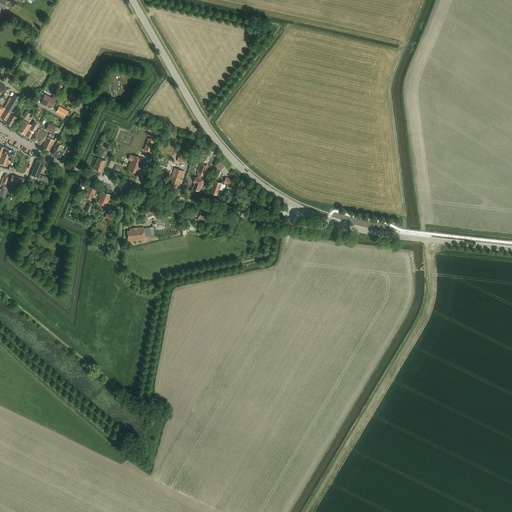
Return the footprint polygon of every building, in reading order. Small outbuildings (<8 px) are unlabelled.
[(8,70),(3,80),(6,82),(11,72),(8,70)] [(52,98),(45,94),(42,93),(39,99),(42,100),(40,103),(45,106),(48,106),(49,105),(51,106),(53,106),(57,98),(53,96),(52,98)] [(10,102),(0,118),(6,121),(5,123),(12,127),(17,118),(10,114),(20,97),(14,94),(12,98),(9,96),(7,100),(10,102)] [(21,109),(25,102),(23,100),(20,105),(18,104),(16,107),(21,109)] [(64,117),(68,112),(59,106),(57,105),(54,110),(56,112),(61,115),(64,117)] [(24,121),(18,131),(25,136),(31,125),(24,121)] [(34,121),(31,125),(25,136),(30,139),(39,124),(34,121)] [(52,133),(55,127),(48,124),(45,130),(52,133)] [(38,139),(43,132),(39,129),(37,132),(35,131),(30,139),(36,143),(39,139),(38,139)] [(43,140),(47,134),(43,132),(38,139),(39,139),(36,143),(39,145),(42,140),(43,140)] [(49,151),(54,141),(47,137),(42,147),(49,151)] [(155,140),(148,137),(143,150),(150,152),(155,140)] [(56,144),(51,154),(60,158),(62,153),(59,152),(61,146),(56,144)] [(68,157),(72,148),(67,146),(63,155),(68,157)] [(4,147),(2,154),(3,154),(0,161),(0,163),(5,166),(9,157),(13,158),(15,152),(4,147)] [(185,163),(188,157),(179,154),(177,161),(181,163),(182,162),(185,163)] [(132,156),(129,155),(127,159),(130,160),(127,168),(130,169),(129,171),(134,172),(135,171),(137,172),(140,165),(139,165),(140,162),(141,163),(142,159),(132,155),(132,156)] [(200,163),(196,174),(205,177),(209,166),(204,164),(205,161),(206,161),(207,158),(201,155),(199,162),(200,163)] [(101,172),(105,160),(97,158),(95,164),(94,164),(92,167),(93,168),(93,169),(101,172)] [(222,170),(227,166),(222,161),(217,166),(222,170)] [(36,162),(31,176),(33,177),(32,180),(39,183),(40,180),(43,181),(43,180),(47,181),(49,178),(40,174),(44,164),(36,162)] [(183,171),(174,168),(170,180),(172,181),(170,186),(176,188),(177,184),(179,185),(183,171)] [(20,188),(24,179),(12,175),(9,183),(11,183),(10,186),(20,188)] [(199,191),(203,179),(201,179),(202,177),(198,175),(197,177),(195,177),(193,182),(195,182),(192,188),(199,191)] [(227,177),(224,183),(233,186),(235,180),(227,177)] [(219,189),(222,183),(215,180),(212,187),(213,187),(212,192),(217,194),(219,189)] [(92,201),(97,190),(88,186),(83,197),(89,200),(88,201),(91,202),(92,200),(92,201)] [(101,192),(97,203),(105,206),(109,195),(107,195),(107,194),(103,193),(101,192)] [(171,211),(180,215),(182,208),(174,205),(171,211)] [(95,217),(98,211),(92,208),(89,215),(95,217)] [(195,218),(194,222),(199,224),(200,221),(204,222),(206,213),(199,211),(198,219),(195,218)] [(112,221),(112,219),(113,219),(114,216),(113,216),(114,216),(111,215),(111,214),(108,212),(107,213),(104,218),(112,221)] [(144,240),(144,239),(144,237),(152,236),(151,231),(151,227),(142,228),(142,226),(129,229),(129,230),(127,230),(125,231),(127,240),(129,240),(129,242),(144,240)]
